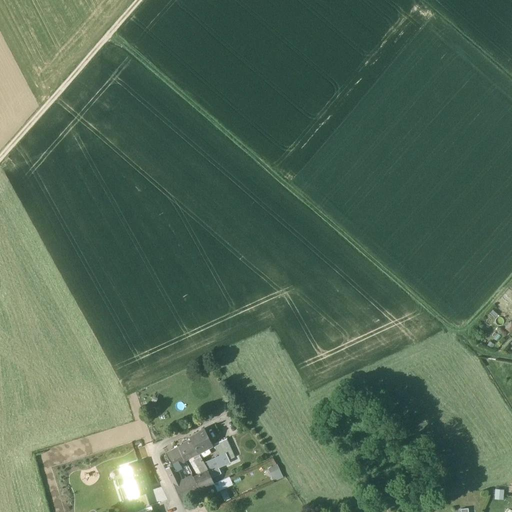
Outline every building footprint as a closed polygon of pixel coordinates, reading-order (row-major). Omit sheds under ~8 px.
[(204,429),(189,437),(191,440),(198,454),(208,449),(213,446),(204,429)] [(219,456),(203,464),(207,471),(211,479),(217,476),(221,474),(219,468),(230,463),(229,460),(234,458),(226,439),(214,445),(219,456)] [(191,440),(178,447),(184,460),(193,456),(198,454),(191,440)] [(178,447),(165,453),(172,466),(172,467),(174,466),(184,460),(178,447)] [(208,449),(198,454),(201,459),(210,455),(208,449)] [(201,459),(198,454),(193,456),(195,460),(194,460),(202,474),(207,471),(203,464),(201,459)] [(118,469),(127,499),(129,499),(149,493),(150,492),(141,462),(118,469)] [(174,466),(172,467),(172,466),(166,469),(176,490),(183,487),(174,466)] [(277,466),(268,470),(272,478),(281,474),(277,466)] [(211,479),(207,471),(202,474),(193,478),(200,491),(214,484),(211,479)] [(221,474),(217,476),(220,481),(229,477),(226,471),(221,474)] [(220,481),(214,484),(218,492),(233,485),(229,477),(220,481)] [(193,478),(183,487),(176,490),(181,500),(200,491),(193,478)] [(149,493),(129,499),(133,511),(142,509),(152,506),(153,505),(149,493)]
